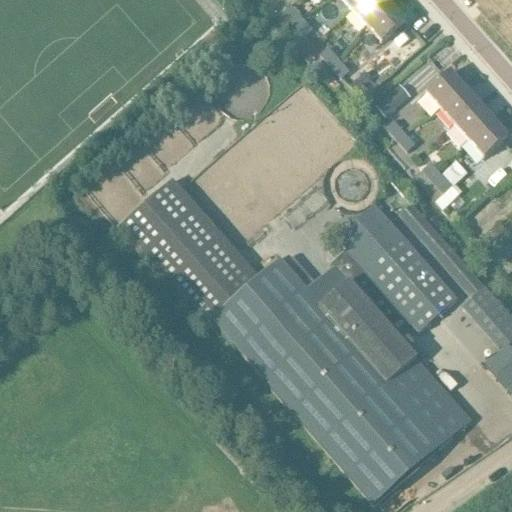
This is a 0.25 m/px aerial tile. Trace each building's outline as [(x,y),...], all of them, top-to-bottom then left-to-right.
[(339,0),(351,13),(365,0),(339,0)] [(366,29),(389,9),(381,0),(365,0),(351,13),(366,29)] [(293,28),(300,21),(290,9),(282,16),(293,28)] [(380,46),(404,25),(389,9),(366,29),(380,46)] [(300,21),(293,28),(294,29),(299,35),(303,40),(311,33),(300,21)] [(294,29),(286,35),(291,41),(299,35),(294,29)] [(330,69),(337,63),(327,51),(319,58),(330,69)] [(317,62),(311,68),(320,77),(323,74),(326,72),(317,62)] [(340,81),(348,74),(337,63),(330,69),(340,81)] [(439,112),(463,91),(448,74),(424,95),(439,112)] [(360,85),(352,92),(362,103),(369,96),(360,85)] [(385,121),(408,101),(397,89),(374,110),(385,121)] [(454,128),(477,107),(463,91),(439,112),(454,128)] [(468,145),(492,124),(477,107),(454,128),(468,145)] [(395,142),(402,136),(392,124),(384,131),(395,142)] [(483,161),(506,140),(492,124),(468,145),(483,161)] [(405,154),(413,147),(402,136),(395,142),(405,154)] [(432,184),(440,178),(429,166),(421,173),(432,184)] [(458,198),(450,189),(440,178),(432,184),(432,185),(423,193),(441,213),(458,198)] [(169,183),(113,232),(200,332),(210,324),(236,353),(371,508),(401,483),(467,425),(393,340),(409,326),(417,335),(454,303),(373,209),(335,242),(346,254),(330,268),(331,269),(303,295),(274,261),(262,272),(264,274),(255,282),(169,183)] [(411,210),(398,222),(470,303),(483,291),(411,210)] [(491,252),(499,246),(488,234),(481,240),(491,252)] [(502,264),(509,258),(499,246),(491,252),(485,257),(493,266),(499,261),(502,264)] [(511,402),(511,323),(483,291),(470,303),(460,312),(500,356),(484,371),(511,402)]
